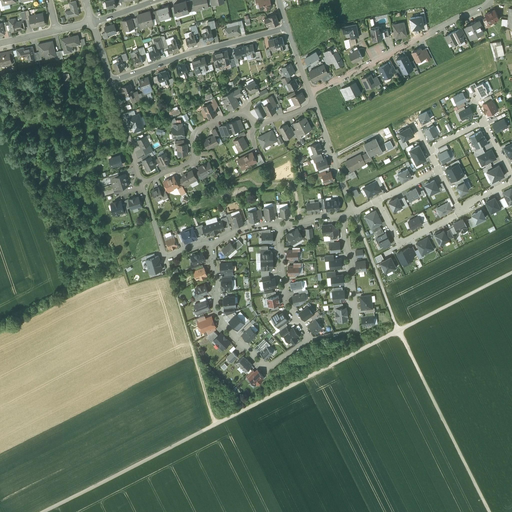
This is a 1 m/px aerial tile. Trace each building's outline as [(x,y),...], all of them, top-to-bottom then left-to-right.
[(192,0),(195,11),(208,8),(206,0),(192,0)] [(263,0),(259,1),(259,3),(260,8),(265,7),(265,8),(266,9),(268,8),(269,7),(272,6),(270,0),(263,0)] [(186,1),(180,3),(183,14),(189,12),(186,2),(186,1)] [(76,2),(69,3),(71,12),(65,13),(66,18),(79,15),(76,2)] [(180,3),(173,4),(174,7),(177,16),(183,14),(180,3)] [(164,8),(157,10),(160,19),(165,18),(165,17),(169,16),(170,16),(168,10),(169,10),(168,6),(164,7),(164,8)] [(495,10),(485,15),(487,18),(490,24),(499,20),(495,10)] [(150,12),(143,15),(143,14),(137,15),(138,17),(141,26),(148,24),(149,26),(153,24),(150,12)] [(30,16),(30,19),(32,27),(45,24),(43,13),(30,16)] [(276,14),(269,17),(270,20),(272,25),(279,22),(276,14)] [(411,18),(413,29),(425,27),(424,19),(423,15),(421,15),(411,18)] [(131,18),(128,19),(128,20),(122,21),(125,31),(134,28),(131,20),(131,18)] [(14,19),(9,20),(12,32),(25,29),(23,21),(15,23),(14,19)] [(476,22),(467,26),(468,27),(465,28),(471,40),(484,33),(480,27),(482,26),(479,21),(477,22),(476,22)] [(404,22),(396,24),(396,28),(394,28),(395,32),(396,38),(407,36),(404,22)] [(238,24),(225,28),(227,37),(241,33),(239,28),(238,24)] [(114,25),(104,27),(106,33),(107,35),(111,34),(112,35),(116,33),(114,25)] [(356,25),(342,27),(343,33),(349,31),(351,39),(355,38),(359,37),(356,25)] [(379,27),(371,28),(373,40),(373,41),(377,41),(377,39),(382,38),(381,31),(380,32),(379,27)] [(459,30),(453,33),(458,43),(464,40),(462,37),(459,30)] [(207,32),(203,33),(205,41),(213,39),(211,31),(207,32)] [(453,33),(447,36),(451,43),(452,46),(458,43),(453,33)] [(78,36),(62,39),(65,53),(70,52),(69,47),(80,44),(78,36)] [(190,37),(186,39),(188,47),(197,44),(194,36),(190,37)] [(282,37),(274,39),(276,47),(280,46),(284,45),(282,37)] [(161,38),(153,40),(155,46),(156,45),(157,49),(159,48),(158,48),(163,47),(162,41),(161,38)] [(53,41),(38,45),(40,52),(41,56),(46,55),(46,54),(50,53),(51,58),(56,57),(55,53),(53,41)] [(493,58),(504,55),(501,41),(490,44),(493,58)] [(168,45),(169,48),(171,53),(179,50),(178,47),(177,45),(176,42),(172,43),(168,45)] [(253,44),(244,46),(247,55),(251,54),(255,53),(255,52),(253,44)] [(244,46),(235,49),(236,54),(237,58),(241,57),(241,58),(243,57),(243,56),(247,55),(244,46)] [(33,47),(24,49),(23,48),(17,50),(18,56),(19,59),(27,57),(29,62),(36,61),(34,53),(33,47)] [(144,47),(137,50),(138,52),(139,56),(140,56),(146,54),(144,47)] [(420,48),(412,52),(417,62),(420,60),(424,58),(425,58),(421,51),(420,48)] [(149,52),(152,60),(160,57),(157,49),(154,50),(149,52)] [(333,53),(331,49),(330,49),(329,49),(329,50),(324,52),(326,57),(329,62),(333,60),(337,67),(343,64),(337,51),(333,53)] [(430,59),(425,49),(421,51),(425,58),(424,58),(426,61),(430,59)] [(351,54),(349,55),(353,63),(362,58),(358,50),(351,54)] [(227,51),(213,54),(216,67),(222,65),(226,64),(230,63),(229,60),(227,51)] [(304,59),(308,64),(309,63),(317,58),(319,57),(316,51),(304,59)] [(9,52),(0,54),(3,65),(5,64),(6,66),(12,64),(11,58),(9,52)] [(138,52),(135,53),(134,52),(130,53),(135,67),(143,64),(140,56),(139,56),(138,52)] [(402,56),(396,59),(400,67),(403,73),(413,68),(410,63),(407,56),(403,58),(402,56)] [(204,57),(192,62),(197,76),(201,74),(201,72),(208,69),(207,66),(207,64),(209,63),(207,59),(205,59),(204,57)] [(118,62),(113,64),(116,72),(124,69),(121,61),(118,62)] [(290,63),(287,65),(287,64),(284,65),(285,66),(282,68),(286,76),(286,77),(288,76),(295,72),(290,63)] [(387,64),(378,68),(384,79),(388,77),(388,78),(390,78),(391,78),(392,76),(391,75),(393,75),(389,67),(387,64)] [(185,65),(176,67),(179,75),(184,74),(187,73),(187,72),(185,65)] [(324,65),(310,72),(315,81),(328,74),(328,73),(325,68),(324,65)] [(166,71),(157,74),(158,76),(160,82),(165,81),(168,79),(169,79),(168,77),(166,73),(166,71)] [(371,75),(362,79),(367,89),(376,85),(373,79),(371,75)] [(148,77),(139,80),(144,93),(152,89),(148,77)] [(291,81),(286,83),(290,90),(298,86),(294,79),(291,81)] [(254,82),(247,85),(251,93),(258,89),(257,88),(258,87),(257,84),(256,85),(254,82)] [(476,85),(479,91),(482,97),(489,93),(483,82),(476,85)] [(355,83),(345,88),(346,89),(349,96),(353,94),(354,94),(355,95),(360,93),(355,83)] [(469,86),(473,94),(479,91),(476,85),(475,83),(469,86)] [(130,85),(122,88),(124,94),(125,96),(129,95),(133,93),(130,85)] [(241,88),(233,92),(236,98),(244,94),(241,88)] [(233,92),(222,97),(228,110),(239,104),(236,98),(233,92)] [(296,95),(292,97),(292,98),(295,104),(305,99),(301,92),(296,95)] [(457,104),(466,100),(462,93),(454,97),(457,104)] [(272,96),(267,98),(269,103),(271,102),(273,106),(276,105),(272,96)] [(497,111),(491,99),(485,102),(482,104),(488,115),(497,111)] [(211,103),(203,107),(208,118),(217,113),(213,106),(211,102),(211,103)] [(269,103),(263,106),(267,113),(268,115),(276,111),(273,106),(271,102),(269,103)] [(260,117),(267,113),(263,106),(262,103),(255,107),(260,117)] [(169,109),(170,116),(180,114),(179,107),(169,109)] [(465,109),(459,112),(463,120),(474,114),(470,107),(465,109)] [(426,112),(418,116),(422,123),(430,119),(426,112)] [(132,128),(133,133),(144,129),(139,114),(135,115),(130,117),(127,118),(130,128),(132,128)] [(305,117),(301,120),(299,119),(298,120),(298,121),(293,124),(296,130),(299,134),(307,130),(311,128),(305,117)] [(504,119),(493,125),(496,132),(508,126),(504,119)] [(236,120),(229,123),(233,132),(240,130),(237,121),(236,120)] [(229,123),(222,126),(222,127),(225,135),(233,132),(229,123)] [(287,125),(280,128),(284,136),(286,135),(288,138),(292,135),(289,128),(287,125)] [(425,129),(429,138),(438,134),(433,125),(428,128),(425,129)] [(173,128),(172,128),(173,134),(174,134),(175,138),(184,137),(184,132),(183,132),(183,128),(183,127),(182,127),(173,128)] [(403,129),(399,131),(400,132),(399,132),(402,138),(403,141),(405,140),(414,135),(410,127),(403,130),(403,129)] [(300,134),(299,134),(296,130),(293,131),(295,134),(298,139),(302,137),(300,134)] [(272,131),(263,136),(262,135),(258,137),(263,146),(269,143),(270,144),(277,141),(277,140),(276,138),(272,131)] [(469,137),(472,142),(483,137),(480,131),(475,134),(469,137)] [(214,135),(204,140),(208,148),(218,143),(216,138),(214,135)] [(146,136),(137,141),(141,149),(150,145),(146,136)] [(239,138),(233,141),(238,151),(248,146),(243,136),(239,138)] [(472,142),(475,148),(481,145),(487,142),(484,136),(483,137),(472,142)] [(403,141),(402,138),(398,140),(402,148),(408,145),(405,140),(403,141)] [(375,139),(365,144),(369,153),(371,156),(377,152),(378,153),(379,153),(380,155),(383,153),(375,139)] [(394,148),(390,141),(385,143),(389,150),(394,148)] [(319,143),(311,146),(314,154),(314,155),(321,152),(322,152),(321,149),(322,149),(321,145),(320,145),(319,143)] [(184,144),(177,145),(178,151),(180,151),(180,155),(188,154),(187,144),(184,144)] [(410,150),(413,157),(423,152),(419,145),(414,148),(410,150)] [(150,146),(142,150),(145,155),(149,153),(153,151),(150,146)] [(482,148),(475,152),(474,152),(478,158),(479,157),(479,156),(485,153),(482,148)] [(442,163),(451,158),(447,150),(441,153),(438,155),(442,163)] [(479,156),(479,157),(483,165),(485,164),(490,162),(496,159),(491,150),(485,153),(479,156)] [(252,152),(249,154),(239,159),(241,163),(240,165),(242,168),(244,169),(250,166),(249,164),(256,161),(254,157),(252,152)] [(413,157),(417,164),(421,162),(426,159),(423,152),(413,157)] [(165,153),(158,157),(159,159),(162,165),(162,166),(170,162),(165,153)] [(361,154),(346,162),(350,172),(366,164),(365,162),(372,158),(371,156),(369,153),(362,156),(361,154)] [(260,154),(254,157),(256,161),(258,165),(264,162),(260,154)] [(122,164),(120,156),(111,158),(114,167),(122,164)] [(143,160),(142,160),(147,170),(155,166),(150,157),(150,156),(143,160)] [(323,159),(316,162),(319,170),(328,166),(325,158),(323,159)] [(209,162),(198,168),(200,170),(203,176),(213,170),(209,162)] [(448,176),(461,169),(458,164),(452,167),(446,170),(448,176)] [(486,171),(487,172),(489,176),(502,170),(499,165),(493,168),(486,171)] [(402,181),(411,177),(407,169),(398,174),(402,181)] [(457,178),(464,175),(461,169),(448,176),(451,181),(457,178)] [(502,170),(489,176),(492,181),(492,182),(498,179),(504,175),(502,170)] [(192,171),(182,176),(183,178),(187,184),(187,185),(196,180),(192,171)] [(326,173),(322,175),(323,178),(321,178),(322,181),(324,180),(325,183),(334,180),(331,172),(326,173)] [(119,176),(114,177),(115,178),(116,183),(127,180),(125,174),(119,176)] [(173,177),(163,182),(168,191),(172,188),(172,189),(178,186),(173,177)] [(127,180),(116,183),(118,189),(122,188),(129,186),(127,180)] [(439,189),(434,180),(425,185),(430,194),(439,189)] [(381,190),(379,186),(377,181),(363,188),(368,197),(381,190)] [(469,190),(465,183),(457,187),(461,194),(469,190)] [(182,186),(177,188),(181,196),(186,193),(183,187),(182,186)] [(161,193),(159,188),(152,192),(156,201),(159,199),(160,200),(163,198),(161,193)] [(419,196),(415,188),(406,193),(410,201),(419,196)] [(511,190),(511,189),(503,193),(505,197),(509,205),(511,203),(511,190)] [(138,197),(135,198),(134,197),(133,198),(133,199),(129,200),(131,207),(131,209),(138,207),(139,207),(141,207),(142,205),(142,203),(140,203),(138,197)] [(408,205),(404,197),(399,200),(402,206),(403,208),(408,205)] [(491,213),(500,208),(497,201),(494,197),(485,201),(491,213)] [(500,199),(504,207),(509,205),(505,197),(500,199)] [(398,208),(402,206),(399,200),(398,198),(389,202),(391,206),(391,207),(393,212),(398,209),(398,208)] [(326,201),(327,207),(327,211),(339,209),(339,205),(340,204),(340,202),(339,201),(338,201),(338,199),(326,201)] [(118,202),(118,201),(114,202),(114,203),(111,204),(114,215),(115,215),(115,216),(117,217),(119,216),(120,214),(120,213),(124,212),(122,205),(121,201),(118,202)] [(319,202),(307,204),(308,213),(320,212),(319,202)] [(449,202),(448,202),(436,208),(440,217),(453,210),(451,206),(449,202)] [(273,206),(264,208),(266,218),(275,217),(274,212),(274,206),(273,206)] [(289,207),(280,208),(280,211),(281,217),(290,215),(289,207)] [(258,210),(248,212),(250,222),(259,220),(259,218),(258,210)] [(485,218),(481,210),(472,215),(476,222),(485,218)] [(365,216),(371,229),(380,225),(382,223),(376,211),(365,216)] [(419,217),(422,223),(427,220),(423,212),(418,215),(419,217)] [(232,217),(233,222),(234,227),(243,224),(240,214),(232,217)] [(227,217),(221,219),(222,221),(224,228),(229,226),(229,223),(227,217)] [(408,222),(412,229),(422,224),(422,223),(419,217),(408,222)] [(477,225),(476,222),(473,217),(468,220),(472,227),(477,225)] [(463,219),(454,224),(455,226),(458,232),(461,230),(462,232),(468,229),(463,219)] [(217,221),(212,223),(215,233),(219,231),(219,230),(224,229),(224,228),(222,221),(218,222),(217,221)] [(212,223),(207,225),(207,226),(203,227),(205,234),(205,235),(210,233),(211,234),(215,233),(212,223)] [(202,224),(196,227),(197,229),(199,235),(205,234),(203,227),(202,224)] [(332,224),(322,225),(323,235),(329,235),(329,234),(338,233),(338,229),(332,224)] [(452,234),(458,232),(455,226),(450,229),(452,234)] [(193,227),(181,232),(181,233),(184,241),(185,243),(197,239),(196,236),(194,230),(193,227)] [(384,233),(381,228),(374,232),(376,237),(384,233)] [(297,229),(294,231),(294,230),(290,233),(287,235),(288,238),(288,240),(288,241),(290,241),(292,244),(303,238),(297,229)] [(452,234),(450,229),(445,231),(449,240),(454,237),(452,234)] [(449,240),(445,231),(444,230),(435,234),(440,245),(449,240)] [(270,233),(262,234),(262,242),(273,242),(272,233),(270,233)] [(386,233),(384,233),(376,237),(378,241),(381,246),(383,245),(385,247),(391,244),(390,242),(391,241),(388,236),(387,236),(386,233)] [(174,237),(166,241),(169,249),(171,248),(172,249),(175,247),(177,246),(174,237)] [(416,243),(418,249),(422,255),(434,249),(428,237),(416,243)] [(238,239),(232,245),(235,249),(236,250),(243,244),(238,239)] [(334,243),(329,243),(329,244),(330,252),(340,251),(339,242),(334,243)] [(230,243),(222,249),(228,255),(235,249),(232,245),(230,243)] [(413,256),(409,248),(397,254),(402,263),(414,257),(413,256)] [(293,251),(287,251),(287,259),(298,259),(298,251),(293,251)] [(202,252),(195,255),(194,254),(191,255),(191,256),(192,259),(193,259),(195,263),(195,265),(199,263),(206,261),(202,252)] [(381,254),(375,257),(378,262),(384,259),(381,254)] [(162,270),(158,256),(155,257),(146,259),(146,260),(150,273),(151,273),(159,271),(162,270)] [(391,257),(381,262),(386,272),(396,267),(391,257)] [(334,259),(329,260),(330,269),(342,267),(341,258),(334,259)] [(365,261),(356,262),(357,271),(366,270),(365,261)] [(232,262),(220,263),(221,272),(224,272),(233,271),(232,262)] [(294,266),(288,266),(288,275),(299,274),(299,266),(294,266)] [(195,271),(194,272),(197,280),(200,279),(206,277),(205,276),(207,276),(204,268),(203,268),(195,271)] [(335,276),(331,276),(331,277),(332,285),(344,284),(343,275),(335,276)] [(270,280),(263,281),(265,290),(272,288),(276,287),(275,279),(270,280)] [(222,280),(221,280),(222,290),(232,289),(231,280),(222,280)] [(302,281),(290,283),(291,290),(293,289),(302,288),(303,287),(302,281)] [(202,285),(199,286),(199,287),(196,288),(197,291),(196,291),(198,296),(198,297),(203,295),(208,293),(205,284),(202,285)] [(334,291),(333,292),(333,298),(335,298),(335,301),(345,300),(344,297),(345,297),(345,296),(344,296),(344,294),(344,290),(343,290),(334,291)] [(299,294),(293,296),(294,305),(300,304),(299,303),(303,302),(303,301),(306,300),(304,294),(304,293),(299,294)] [(372,295),(360,296),(361,309),(373,308),(372,295)] [(276,296),(266,298),(268,307),(280,304),(278,296),(276,296)] [(229,297),(227,297),(227,298),(224,298),(224,301),(223,302),(223,304),(224,304),(224,308),(225,308),(234,307),(235,307),(235,297),(230,297),(229,297)] [(201,302),(194,305),(196,310),(197,309),(199,314),(210,310),(208,305),(207,305),(207,303),(205,300),(201,302)] [(234,307),(225,308),(225,312),(227,315),(234,312),(234,307)] [(310,317),(313,314),(307,307),(300,313),(305,320),(310,317)] [(343,308),(336,309),(337,312),(336,312),(336,318),(337,318),(338,321),(347,320),(347,317),(348,317),(347,311),(346,311),(346,308),(343,308)] [(272,319),(278,328),(286,323),(288,321),(282,313),(279,316),(278,314),(272,319)] [(230,322),(237,330),(244,323),(237,315),(231,320),(230,322)] [(374,315),(361,316),(362,325),(375,323),(374,315)] [(205,319),(199,321),(203,331),(207,330),(215,327),(211,317),(205,319)] [(314,321),(309,325),(315,334),(322,328),(316,320),(314,321)] [(244,328),(247,331),(253,324),(250,322),(244,328)] [(280,330),(279,331),(282,336),(284,335),(283,335),(289,331),(286,326),(280,330)] [(249,342),(257,334),(250,327),(247,331),(242,335),(249,342)] [(289,331),(283,335),(284,335),(289,343),(292,341),(293,343),(298,339),(296,337),(299,336),(293,328),(289,331)] [(213,341),(218,336),(214,331),(208,334),(206,336),(212,342),(213,341)] [(218,336),(213,341),(223,350),(230,343),(221,333),(218,336)] [(260,348),(267,341),(264,339),(258,345),(260,348)] [(267,341),(260,348),(263,350),(267,346),(268,347),(270,345),(267,341)] [(263,350),(260,353),(266,359),(273,353),(268,347),(267,346),(263,350)] [(232,351),(226,358),(232,363),(238,357),(232,351)] [(252,365),(243,356),(236,363),(245,372),(252,365)] [(252,370),(246,376),(249,378),(255,372),(252,370)] [(264,377),(257,370),(255,372),(249,378),(255,385),(256,384),(257,385),(263,379),(262,378),(264,377)]
